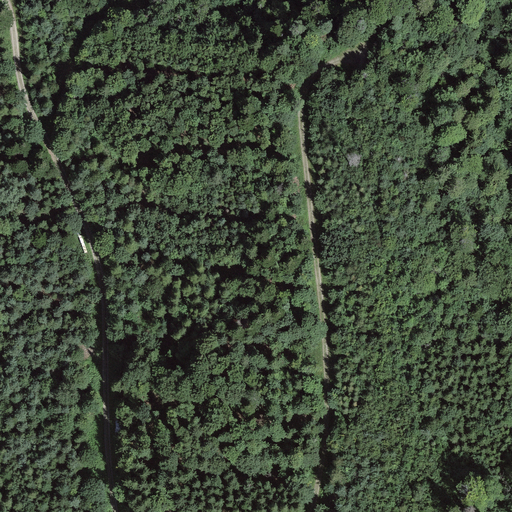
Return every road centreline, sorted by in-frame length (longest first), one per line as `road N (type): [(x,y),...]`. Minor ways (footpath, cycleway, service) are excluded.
road 1 (track): [(112,511),(93,253),(25,105),(3,0)]
road 2 (track): [(311,511),(329,430),(306,113),(316,76),(368,50)]
road 3 (track): [(47,148),(77,45),(107,11),(132,0)]
